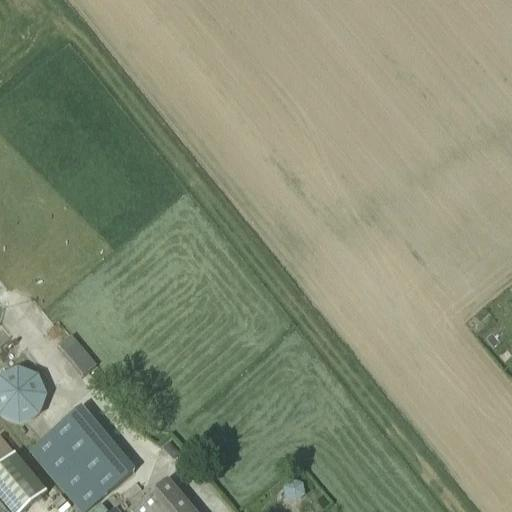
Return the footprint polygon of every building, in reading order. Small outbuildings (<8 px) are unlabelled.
[(73,335),(59,347),(83,377),(98,364),(73,335)] [(0,420),(19,428),(39,420),(48,399),(39,378),(18,370),(0,378),(0,420)] [(29,455),(76,511),(86,511),(90,510),(133,473),(82,411),(29,455)] [(0,503),(7,511),(27,511),(48,496),(15,456),(13,456),(0,439),(0,503)] [(193,511),(169,482),(131,511),(193,511)]
